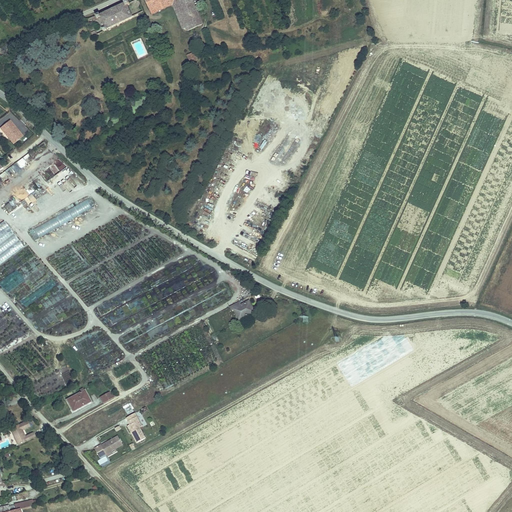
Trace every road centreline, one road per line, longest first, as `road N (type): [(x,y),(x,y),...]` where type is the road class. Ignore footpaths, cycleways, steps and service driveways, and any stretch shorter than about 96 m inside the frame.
road 1 (tertiary): [(0,92),(128,204),(284,291),(374,320),(473,312),(511,323)]
road 2 (residential): [(0,367),(100,477)]
road 3 (unclassified): [(113,0),(0,49)]
